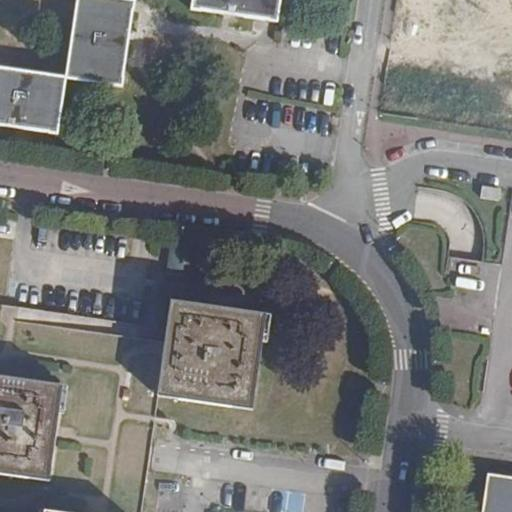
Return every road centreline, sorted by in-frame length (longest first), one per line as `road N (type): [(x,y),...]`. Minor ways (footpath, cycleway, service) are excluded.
road 1 (residential): [(330,235),(260,216),(0,177)]
road 2 (residential): [(403,425),(411,359),(398,301),(368,262),(330,235)]
road 3 (unclassified): [(374,0),(351,151),(354,198)]
road 4 (residential): [(511,170),(416,163),(354,198)]
